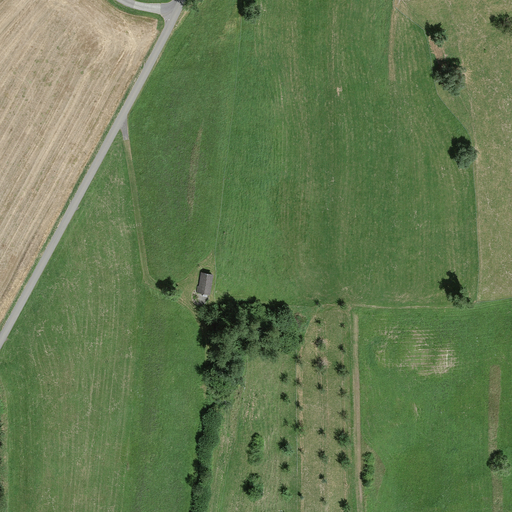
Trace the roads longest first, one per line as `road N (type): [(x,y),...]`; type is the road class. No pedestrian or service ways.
road 1 (unclassified): [(182,0),(0,338)]
road 2 (track): [(357,511),(351,318)]
